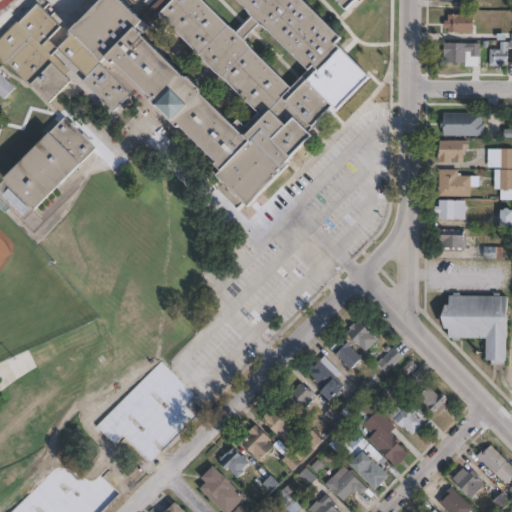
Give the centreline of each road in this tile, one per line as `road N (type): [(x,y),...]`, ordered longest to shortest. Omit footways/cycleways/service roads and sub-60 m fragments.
road 1 (residential): [(123,511),(367,265)]
road 2 (residential): [(409,223),(410,0)]
road 3 (residential): [(511,431),(411,318)]
road 4 (residential): [(382,511),(487,406)]
